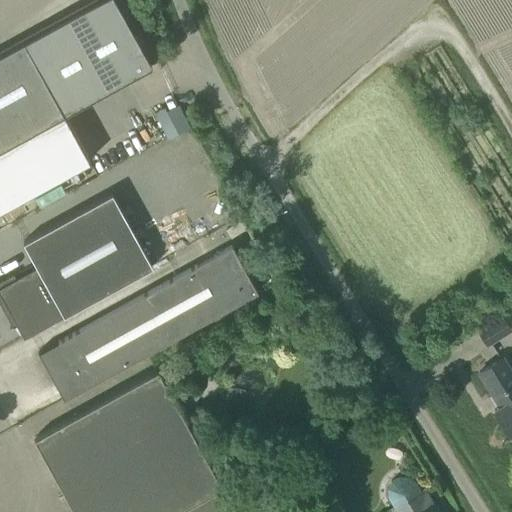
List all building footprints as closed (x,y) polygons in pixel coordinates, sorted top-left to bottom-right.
[(95,0),(50,25),(0,52),(0,148),(64,113),(149,65),(113,0),(95,0)] [(511,250),(511,159),(441,44),(400,69),(511,250)] [(23,337),(63,315),(152,266),(111,193),(23,241),(36,265),(15,277),(13,273),(0,280),(0,303),(7,316),(11,314),(23,337)] [(206,215),(211,228),(238,215),(233,203),(206,215)] [(135,298),(161,345),(257,291),(232,245),(135,298)] [(135,298),(73,332),(38,351),(64,398),(161,345),(135,298)] [(487,344),(491,342),(511,330),(502,316),(478,330),(487,344)] [(511,373),(502,357),(500,358),(479,372),(500,406),(494,410),(509,434),(511,431),(511,373)] [(74,511),(255,511),(253,504),(232,511),(231,511),(218,488),(221,486),(156,370),(34,438),(74,511)] [(287,492),(281,473),(241,486),(248,505),(287,492)] [(384,499),(390,509),(385,511),(440,511),(426,488),(418,493),(411,483),(403,479),(395,478),(392,481),(388,483),(385,489),(384,499)]
